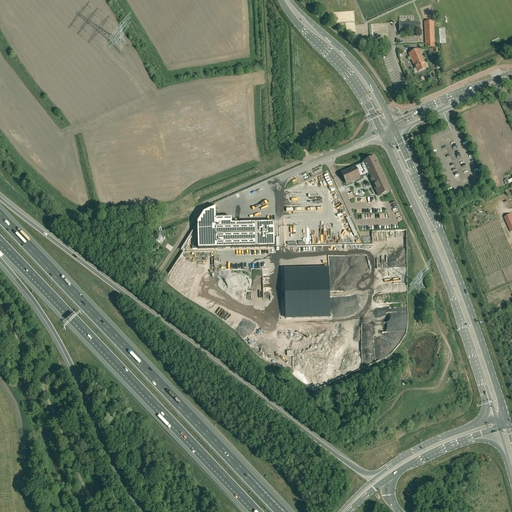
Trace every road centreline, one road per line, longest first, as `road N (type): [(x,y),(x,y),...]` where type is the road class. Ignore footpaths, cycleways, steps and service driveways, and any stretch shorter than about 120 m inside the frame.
road 1 (motorway): [(387,468),(369,474),(346,461),(0,198)]
road 2 (motorway): [(280,511),(0,215)]
road 3 (motorway): [(0,240),(257,511)]
road 4 (secondary): [(506,420),(455,270),(395,131)]
road 5 (secondary): [(384,136),(464,322),(496,420)]
road 6 (motorway): [(0,259),(53,330),(145,511)]
road 7 (unknown): [(277,259),(368,251),(373,310),(349,318)]
road 8 (track): [(276,171),(267,0)]
road 9 (secondary): [(281,0),(348,74),(380,127)]
road 10 (secondary): [(391,123),(357,65),(290,0)]
road 11 (unclassified): [(198,207),(314,154)]
